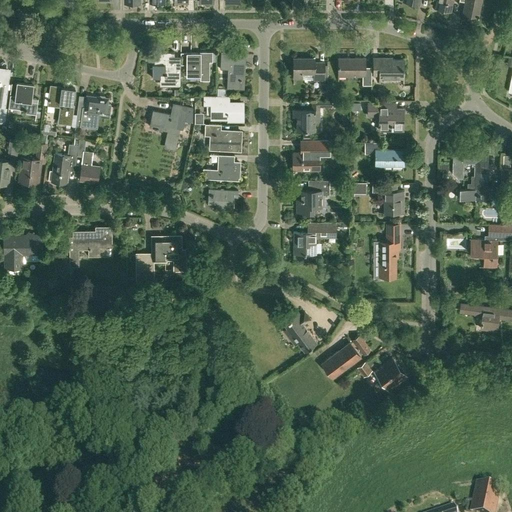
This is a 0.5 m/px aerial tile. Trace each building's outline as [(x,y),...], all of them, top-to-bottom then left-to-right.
[(436,0),(435,7),(451,11),(453,0),(436,0)] [(465,0),(463,13),(478,16),(481,0),(465,0)] [(180,65),(180,63),(175,63),(175,51),(154,51),(154,64),(152,64),(152,77),(160,77),(160,83),(170,83),(170,86),(180,86),(180,65)] [(180,52),(180,63),(180,65),(186,65),(186,76),(200,76),(200,80),(209,80),(209,61),(212,61),(212,51),(200,51),(200,52),(180,52)] [(243,87),(245,53),(222,52),(221,66),(229,67),(228,87),(243,87)] [(305,78),(314,78),(314,79),(324,79),(324,62),(315,62),(315,57),(293,57),(293,77),(303,77),(305,78)] [(365,57),(338,57),(338,73),(346,73),(346,75),(362,75),(362,84),(371,84),(371,66),(365,66),(365,57)] [(387,57),(373,57),(373,75),(380,75),(380,77),(403,78),(404,59),(387,59),(387,57)] [(9,107),(4,106),(8,70),(0,68),(0,121),(2,121),(6,118),(7,118),(9,107)] [(34,84),(24,82),(17,81),(15,95),(10,94),(9,107),(25,109),(24,112),(36,114),(38,98),(32,97),(34,84)] [(75,88),(51,85),(49,104),(50,104),(51,103),(61,104),(60,118),(71,120),(75,88)] [(108,103),(109,97),(105,96),(105,95),(100,94),(100,96),(86,94),(85,106),(78,106),(74,133),(80,134),(81,126),(97,127),(99,111),(110,112),(111,103),(108,103)] [(228,102),(228,95),(204,95),(204,103),(212,103),(212,117),(227,117),(227,119),(242,119),(242,102),(228,102)] [(331,106),(331,99),(312,99),(312,109),(293,109),(293,116),(297,116),(297,129),(315,129),(315,113),(320,113),(320,106),(331,106)] [(368,102),(368,109),(368,116),(379,116),(379,128),(391,128),(391,130),(403,130),(403,108),(390,108),(390,102),(368,102)] [(193,122),(193,107),(173,103),(171,113),(153,110),(149,126),(154,127),(154,128),(158,128),(167,130),(164,143),(176,146),(180,127),(184,127),(185,120),(193,122)] [(205,123),(205,130),(211,131),(211,135),(210,148),(240,150),(241,131),(221,130),(212,129),(212,123),(205,123)] [(84,150),(85,139),(79,138),(78,143),(77,151),(77,154),(83,155),(80,180),(97,182),(100,165),(91,164),(93,151),(84,150)] [(0,182),(8,184),(11,165),(16,166),(18,147),(19,144),(19,140),(13,139),(12,152),(9,151),(9,152),(8,157),(10,158),(10,160),(9,160),(0,158),(0,182)] [(301,139),(301,152),(293,152),(293,169),(319,169),(319,153),(329,153),(329,139),(301,139)] [(381,148),(381,141),(365,141),(365,152),(376,152),(376,165),(403,165),(403,148),(381,148)] [(46,161),(49,143),(39,142),(37,158),(22,156),(19,181),(38,183),(41,160),(46,161)] [(77,151),(78,143),(69,142),(68,154),(55,152),(53,170),(50,170),(49,179),(52,179),(51,180),(67,182),(69,165),(75,166),(77,154),(77,151)] [(489,152),(453,151),(452,172),(458,178),(462,178),(462,161),(474,161),(474,164),(476,164),(476,177),(473,177),(473,184),(469,184),(469,188),(460,188),(459,198),(483,199),(484,196),(492,196),(493,185),(487,185),(489,152)] [(234,161),(234,154),(219,154),(218,170),(203,169),(203,178),(239,180),(239,162),(234,161)] [(511,167),(501,167),(501,182),(511,182),(511,167)] [(329,194),(329,179),(308,179),(308,189),(301,189),(301,199),(297,199),(297,211),(313,211),(313,206),(322,206),(322,194),(329,194)] [(365,181),(349,181),(349,192),(365,192),(365,181)] [(396,183),(373,184),(373,191),(385,191),(385,212),(403,212),(403,190),(396,190),(396,183)] [(238,197),(238,190),(209,188),(208,203),(216,203),(216,208),(233,209),(234,196),(238,197)] [(335,221),(311,221),(308,221),(308,231),(293,231),(293,253),(317,253),(317,234),(325,234),(325,233),(335,233),(335,221)] [(393,277),(393,275),(395,275),(395,247),(399,247),(399,224),(387,223),(387,241),(378,241),(378,275),(384,275),(384,277),(393,277)] [(511,224),(504,223),(489,223),(488,238),(471,238),(470,253),(484,253),(484,266),(497,267),(498,239),(503,239),(503,235),(511,235),(511,224)] [(79,264),(79,248),(89,248),(89,255),(106,254),(106,246),(112,246),(111,226),(101,226),(101,230),(73,230),(73,238),(70,238),(70,244),(62,244),(62,265),(79,264)] [(42,260),(42,252),(42,244),(43,244),(43,242),(42,242),(42,234),(4,234),(4,253),(5,253),(5,267),(22,266),(22,262),(25,262),(25,260),(42,260)] [(185,269),(185,258),(185,249),(181,249),(180,235),(152,235),(152,254),(146,254),(146,253),(136,253),(137,280),(153,280),(153,260),(165,260),(165,258),(174,258),(174,269),(185,269)] [(511,309),(471,304),(470,312),(482,314),(480,327),(497,329),(499,317),(511,318),(511,309)] [(304,311),(300,314),(298,311),(283,322),(293,335),(296,332),(300,338),(297,340),(304,350),(317,341),(303,323),(310,318),(304,311)] [(359,334),(353,339),(364,353),(370,348),(359,334)] [(361,355),(350,341),(321,362),(333,377),(361,355)] [(392,357),(374,371),(389,390),(407,376),(392,357)] [(372,370),(365,361),(357,367),(364,376),(372,370)] [(477,482),(470,511),(472,511),(494,511),(500,487),(477,482)]
